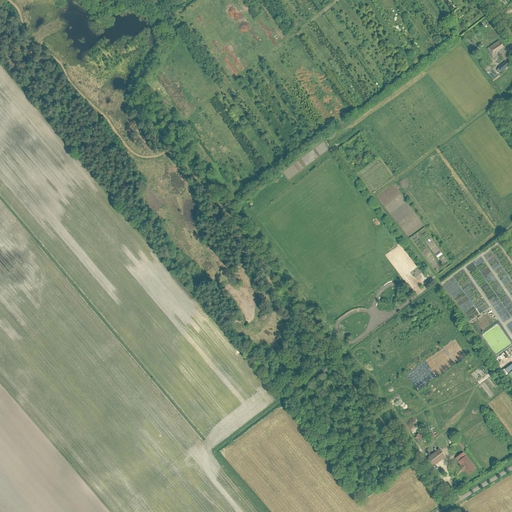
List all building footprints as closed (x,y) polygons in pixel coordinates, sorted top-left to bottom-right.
[(493,57),(497,54),(496,52),(504,47),(499,41),(488,49),(493,57)] [(496,63),(499,61),(497,58),(487,65),(491,70),(498,65),(496,63)] [(506,62),(498,68),(501,72),(509,66),(506,62)] [(414,437),(419,443),(423,440),(419,434),(414,437)] [(439,449),(427,458),(433,467),(446,457),(439,449)] [(468,474),(475,468),(463,453),(456,459),(461,465),(460,465),(460,466),(461,468),(462,468),(463,467),(468,474)]
